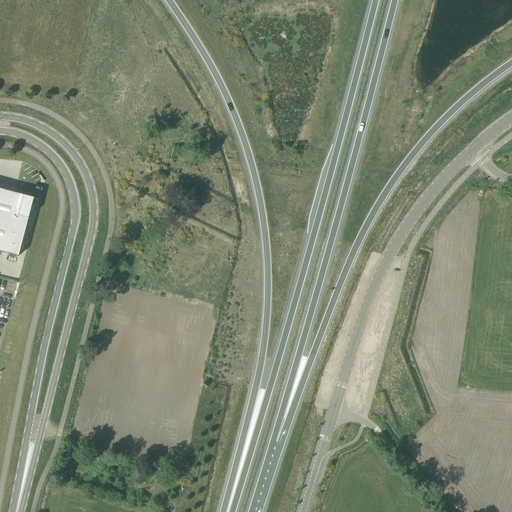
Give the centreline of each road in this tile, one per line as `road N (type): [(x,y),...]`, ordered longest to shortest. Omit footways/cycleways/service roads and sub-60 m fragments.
road 1 (trunk): [(167,0),(230,118),(254,185),(264,253),(262,344),(223,511)]
road 2 (trunk): [(374,0),(230,511)]
road 3 (trunk): [(273,444),(394,0)]
road 4 (trunk): [(273,444),(379,200),(446,115),(511,62)]
road 5 (tertiary): [(40,431),(94,205),(73,152),(37,125),(0,117)]
road 6 (tertiary): [(0,132),(51,153),(75,206),(28,421)]
road 7 (secondary): [(471,150),(400,236),(355,332),(333,409)]
